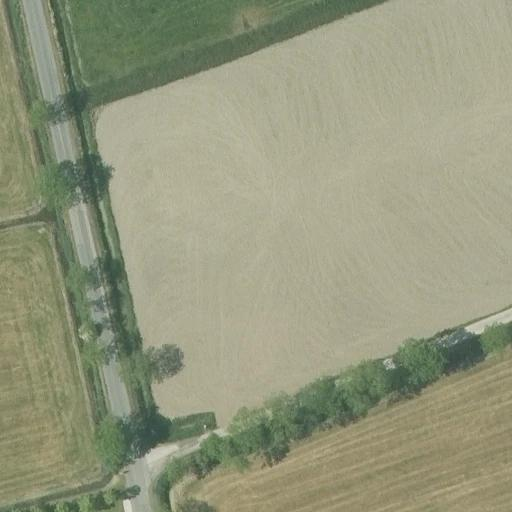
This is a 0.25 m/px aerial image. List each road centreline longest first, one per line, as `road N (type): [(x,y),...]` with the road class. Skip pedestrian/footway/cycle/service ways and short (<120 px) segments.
road 1 (tertiary): [(132,468),(30,0)]
road 2 (unclassified): [(132,468),(511,313)]
